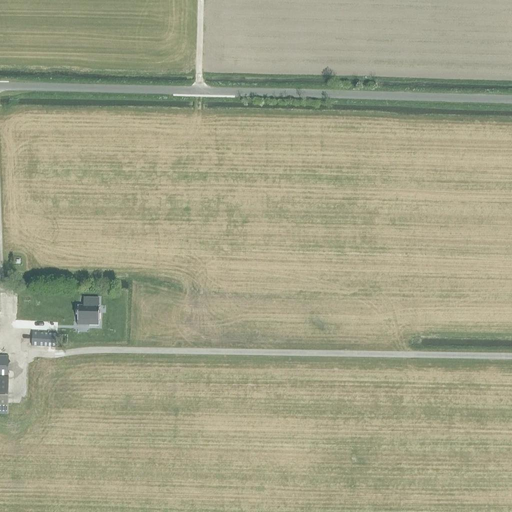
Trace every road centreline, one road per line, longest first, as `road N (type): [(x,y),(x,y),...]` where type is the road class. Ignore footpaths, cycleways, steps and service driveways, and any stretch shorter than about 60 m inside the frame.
road 1 (unclassified): [(511,99),(0,87)]
road 2 (track): [(511,356),(19,353),(6,340)]
